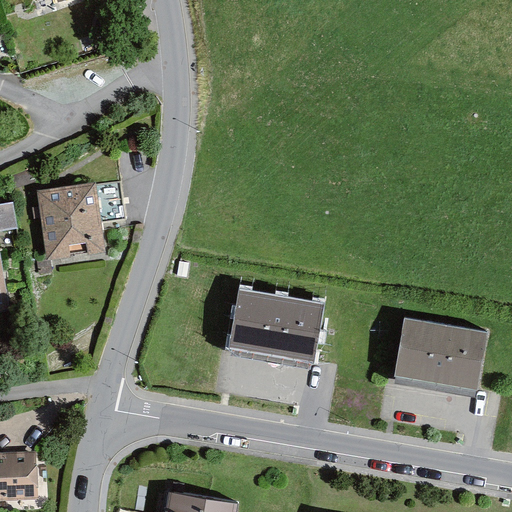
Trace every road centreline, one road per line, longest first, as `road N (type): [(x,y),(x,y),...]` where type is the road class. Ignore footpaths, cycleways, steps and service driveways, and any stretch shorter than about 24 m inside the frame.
road 1 (residential): [(97,412),(511,480)]
road 2 (unclassified): [(177,69),(173,154),(149,263),(97,412)]
road 3 (residential): [(177,69),(82,105),(0,85)]
